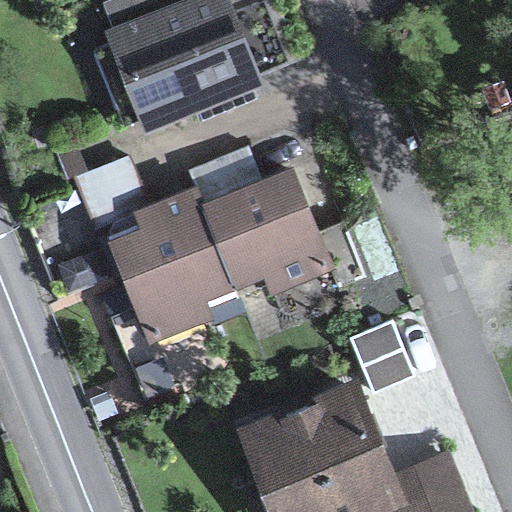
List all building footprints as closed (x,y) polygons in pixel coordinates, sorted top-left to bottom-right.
[(260,82),(227,0),(199,0),(103,37),(138,129),(260,82)] [(208,199),(260,179),(251,155),(198,175),(208,199)] [(95,217),(142,200),(130,166),(83,182),(95,217)] [(201,293),(266,268),(273,285),(328,263),(291,168),(245,185),(203,202),(197,185),(171,195),(141,207),(147,223),(114,236),(152,333),(208,311),(201,293)] [(356,392),(250,434),(280,511),(480,511),(456,452),(390,478),(356,392)]
